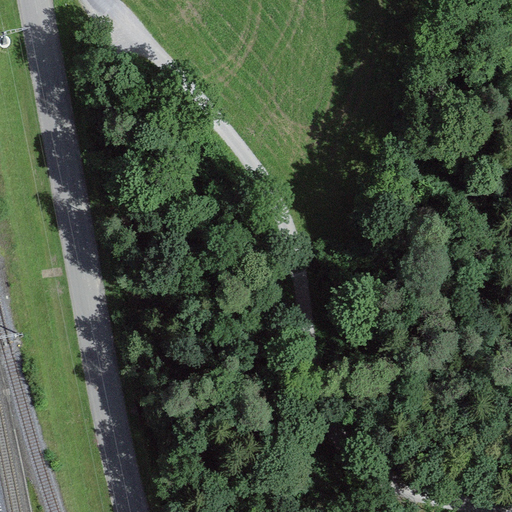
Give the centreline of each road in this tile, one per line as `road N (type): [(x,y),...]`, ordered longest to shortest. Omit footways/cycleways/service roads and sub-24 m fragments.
road 1 (track): [(107,0),(261,173),(292,282),(309,406),(379,488),(481,511)]
road 2 (unclassified): [(33,0),(129,511)]
